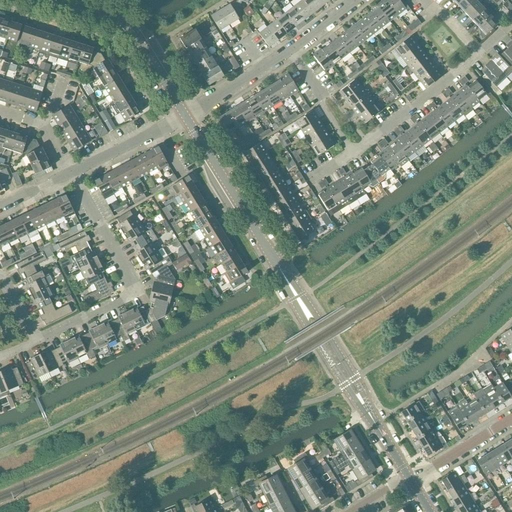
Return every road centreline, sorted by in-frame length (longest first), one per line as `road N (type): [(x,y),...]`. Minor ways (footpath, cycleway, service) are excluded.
road 1 (tertiary): [(410,478),(186,115)]
road 2 (residential): [(71,172),(136,292),(36,341)]
road 3 (tertiary): [(186,115),(127,25),(66,0)]
road 4 (residential): [(349,154),(478,55)]
road 5 (residential): [(71,172),(186,115)]
road 6 (residential): [(292,47),(186,115)]
road 7 (residential): [(349,154),(292,47)]
